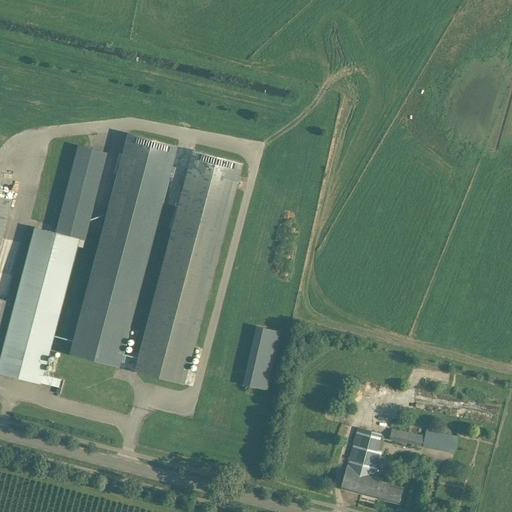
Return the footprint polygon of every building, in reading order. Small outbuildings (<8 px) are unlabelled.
[(127,131),(76,355),(127,366),(178,143),(127,131)] [(190,148),(141,373),(193,384),(242,159),(190,148)] [(0,325),(6,301),(0,299),(0,250),(13,200),(0,196),(0,325)] [(281,332),(256,326),(243,385),(268,391),(281,332)] [(382,434),(357,427),(341,488),(400,504),(404,488),(390,484),(392,477),(377,473),(383,451),(378,449),(382,434)] [(434,432),(426,430),(425,435),(412,433),(410,444),(423,447),(431,449),(434,432)]
